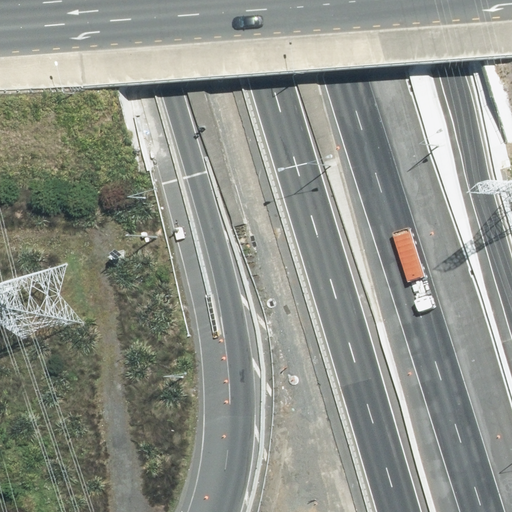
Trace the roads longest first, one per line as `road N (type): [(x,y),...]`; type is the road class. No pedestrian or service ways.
road 1 (motorway): [(326,0),(478,511)]
road 2 (motorway): [(390,511),(239,0)]
road 3 (motorway): [(215,511),(232,436),(227,334),(137,0)]
road 4 (motorway): [(420,0),(511,310)]
road 5 (primary): [(246,0),(0,17)]
